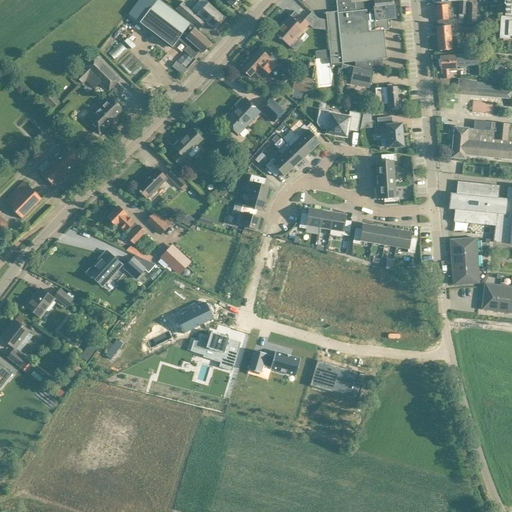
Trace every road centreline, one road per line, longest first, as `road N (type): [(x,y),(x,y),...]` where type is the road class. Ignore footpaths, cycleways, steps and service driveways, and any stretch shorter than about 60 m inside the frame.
road 1 (tertiary): [(0,290),(29,250),(270,0)]
road 2 (residential): [(265,239),(243,316),(330,343),(415,356),(449,351)]
road 3 (residential): [(434,209),(414,0)]
road 4 (residential): [(500,511),(449,351)]
road 5 (residential): [(449,351),(434,209)]
road 6 (unknown): [(243,316),(181,279),(130,317)]
